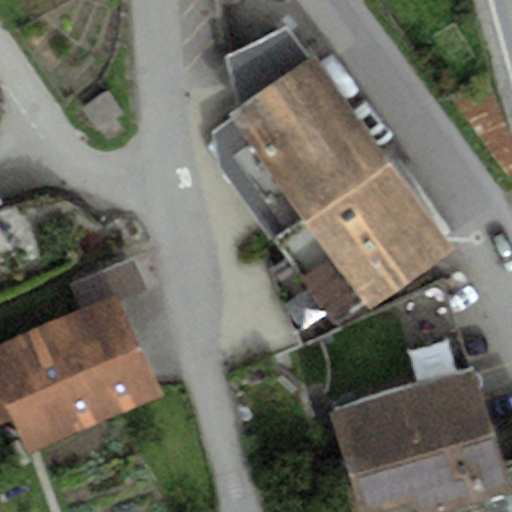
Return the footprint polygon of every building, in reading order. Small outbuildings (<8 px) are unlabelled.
[(285,31),(227,57),(239,109),(307,61),(285,31)] [(302,221),(307,228),(388,165),(307,61),(239,109),(225,119),(230,126),(214,135),(220,172),(275,242),(302,221)] [(455,253),(388,165),(307,228),(302,221),(275,242),(343,333),(374,315),(455,253)] [(161,401),(117,295),(0,343),(0,392),(13,423),(26,456),(161,401)] [(475,369),(330,411),(358,511),(511,511),(511,466),(504,469),(475,369)] [(0,428),(13,423),(0,392),(0,428)]
